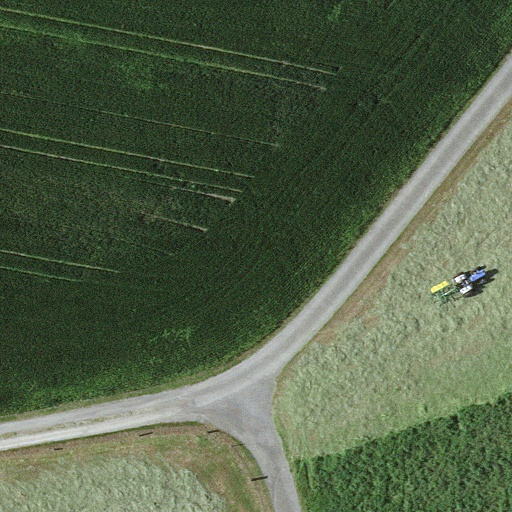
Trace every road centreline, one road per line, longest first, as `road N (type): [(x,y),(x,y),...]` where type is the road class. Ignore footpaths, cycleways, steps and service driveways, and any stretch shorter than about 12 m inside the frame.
road 1 (track): [(511,79),(258,381),(283,511)]
road 2 (track): [(258,381),(0,434)]
